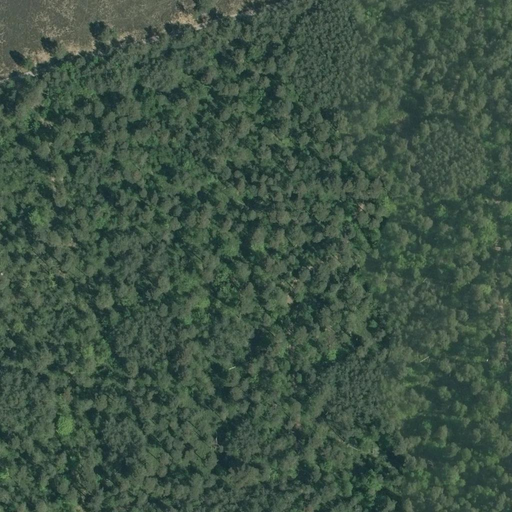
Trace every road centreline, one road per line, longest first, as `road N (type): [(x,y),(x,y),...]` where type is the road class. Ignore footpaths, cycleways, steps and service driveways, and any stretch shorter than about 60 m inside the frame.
road 1 (track): [(120,511),(293,481),(302,470),(291,292),(331,258),(378,172),(439,115),(473,30),(490,20)]
road 2 (track): [(511,352),(489,0)]
road 3 (track): [(0,85),(323,0)]
